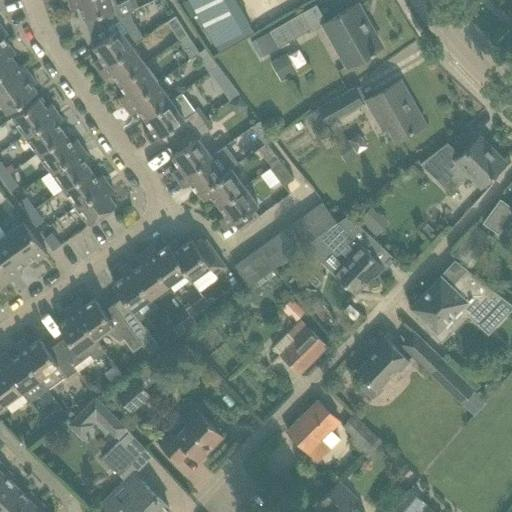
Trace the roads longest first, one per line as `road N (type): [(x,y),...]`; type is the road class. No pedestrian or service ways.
road 1 (residential): [(206,494),(511,168)]
road 2 (residential): [(160,215),(65,77),(31,0)]
road 3 (residential): [(0,332),(160,215)]
road 4 (residential): [(160,215),(200,219),(224,251),(309,191)]
road 5 (tertiary): [(511,100),(419,0)]
